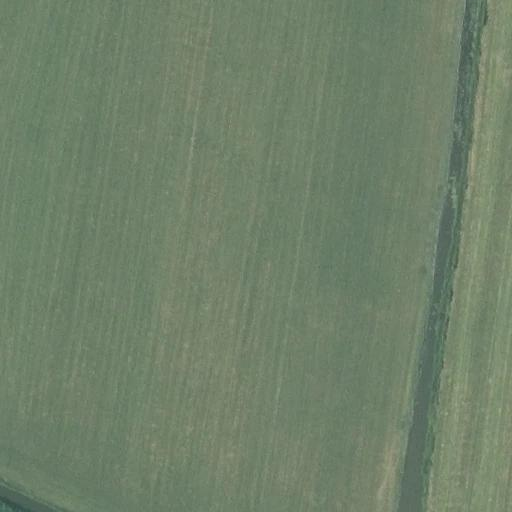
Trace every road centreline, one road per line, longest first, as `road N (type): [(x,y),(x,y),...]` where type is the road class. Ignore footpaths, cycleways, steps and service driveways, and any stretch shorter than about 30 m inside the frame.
road 1 (track): [(354,511),(436,0)]
road 2 (track): [(119,511),(0,452)]
